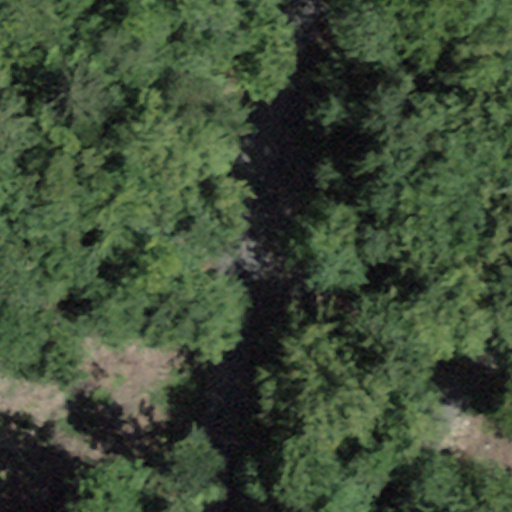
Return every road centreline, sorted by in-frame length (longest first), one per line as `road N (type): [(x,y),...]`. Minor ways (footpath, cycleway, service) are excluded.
road 1 (unclassified): [(201,511),(233,228),(291,0)]
road 2 (track): [(511,337),(423,414),(342,511)]
